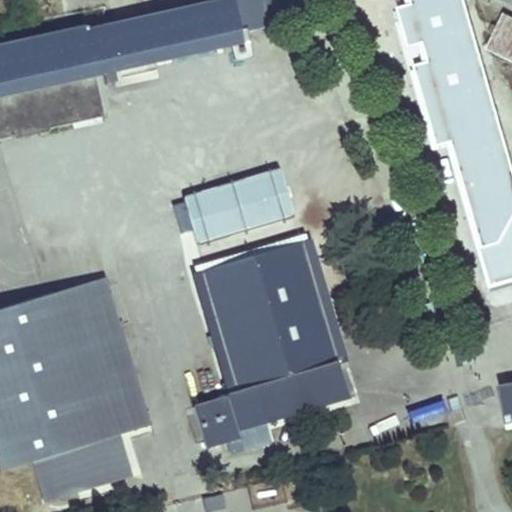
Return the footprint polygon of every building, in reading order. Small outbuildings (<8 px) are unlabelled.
[(0,83),(240,30),(237,16),(235,7),(248,4),(259,2),(258,0),(215,0),(103,25),(101,15),(82,19),(84,25),(0,43),(0,83)] [(248,4),(235,7),(237,16),(250,13),(248,4)] [(511,18),(505,15),(488,50),(511,60),(511,18)] [(240,30),(0,83),(0,96),(96,75),(242,42),(240,30)] [(105,115),(96,75),(0,96),(0,138),(14,136),(15,143),(28,140),(26,133),(105,115)] [(198,244),(294,217),(280,169),(184,196),(198,244)] [(310,239),(302,242),(338,364),(346,361),(310,239)] [(272,443),(265,422),(348,398),(338,364),(302,242),(202,271),(239,393),(227,396),(193,406),(206,448),(228,442),(232,455),(272,443)] [(202,271),(191,274),(227,396),(239,393),(202,271)] [(0,309),(0,468),(0,469),(32,460),(44,500),(131,473),(119,433),(149,424),(105,278),(0,309)] [(511,419),(511,383),(499,386),(506,420),(511,419)]
